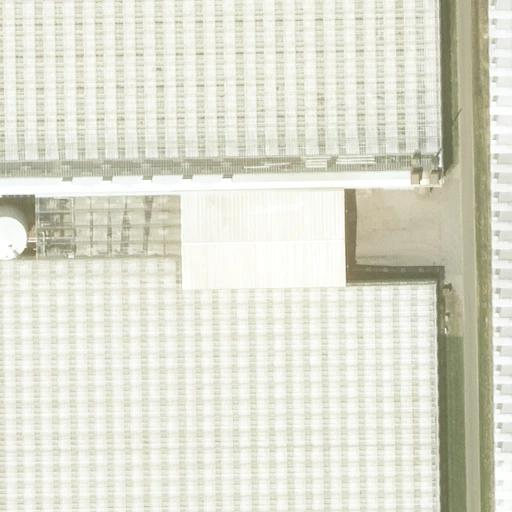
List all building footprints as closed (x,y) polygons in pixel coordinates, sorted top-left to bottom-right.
[(0,0),(0,185),(37,185),(37,190),(188,187),(344,185),(344,180),(442,179),(438,0),(0,0)] [(511,511),(511,0),(489,0),(495,511),(511,511)] [(346,280),(344,185),(188,187),(190,282),(346,280)] [(439,511),(436,279),(416,279),(346,280),(190,282),(188,187),(37,190),(38,255),(0,255),(0,511),(439,511)] [(0,243),(30,245),(32,208),(0,206),(0,243)]
